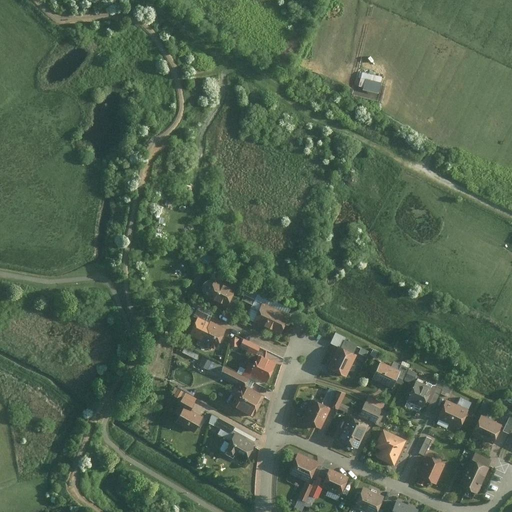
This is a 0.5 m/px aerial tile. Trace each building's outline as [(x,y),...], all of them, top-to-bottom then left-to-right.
[(381,83),(361,78),(359,87),(379,92),(381,83)] [(159,208),(153,231),(164,234),(170,210),(159,208)] [(210,280),(203,297),(227,307),(232,296),(234,291),(210,280)] [(240,299),(232,296),(227,307),(235,311),(240,299)] [(261,304),(251,324),(279,337),(288,317),(261,304)] [(190,327),(186,336),(203,344),(212,325),(195,317),(195,318),(194,320),(192,323),(190,327)] [(212,325),(203,344),(217,351),(227,331),(213,324),(212,325)] [(156,374),(170,375),(174,339),(159,338),(156,374)] [(237,338),(228,338),(228,346),(237,346),(237,338)] [(258,346),(241,338),(237,346),(254,354),(257,348),(258,346)] [(187,347),(184,352),(198,358),(200,353),(187,347)] [(264,351),(257,348),(254,354),(248,367),(247,370),(248,371),(246,375),(248,375),(264,384),(273,364),(261,358),(264,351)] [(336,348),(328,368),(347,376),(355,357),(336,348)] [(202,358),(199,366),(206,369),(210,362),(202,358)] [(380,363),(372,381),(392,390),(401,372),(380,363)] [(247,370),(248,367),(245,366),(240,376),(245,378),(246,379),(248,375),(246,375),(248,371),(247,370)] [(241,385),(245,378),(240,376),(221,367),(217,375),(241,386),(241,385)] [(414,378),(405,401),(424,409),(434,386),(414,378)] [(263,398),(241,385),(241,386),(230,404),(251,417),(263,398)] [(196,398),(175,386),(168,397),(184,407),(189,410),(196,398)] [(335,391),(329,406),(339,410),(345,395),(335,391)] [(312,400),(303,423),(320,429),(329,406),(312,400)] [(354,419),(371,426),(379,408),(362,401),(354,419)] [(444,401),(436,419),(459,429),(467,411),(444,401)] [(176,420),(195,432),(203,418),(189,410),(184,407),(176,420)] [(214,413),(211,422),(223,427),(220,433),(230,437),(236,422),(214,413)] [(340,415),(329,443),(355,453),(366,425),(340,415)] [(481,416),(473,436),(492,444),(501,425),(481,416)] [(405,440),(381,430),(373,447),(378,449),(374,458),(393,466),(405,440)] [(431,431),(420,451),(427,454),(437,434),(431,431)] [(232,434),(222,452),(244,465),(255,447),(232,434)] [(307,484),(317,462),(296,452),(285,473),(307,484)] [(425,456),(416,477),(436,486),(445,465),(425,456)] [(464,466),(453,491),(472,499),(483,474),(464,466)] [(339,496),(347,478),(328,469),(319,487),(339,496)] [(314,487),(307,484),(299,503),(306,505),(314,487)] [(361,511),(374,511),(382,497),(361,488),(353,508),(361,511)] [(396,502),(391,511),(417,511),(418,511),(396,502)]
